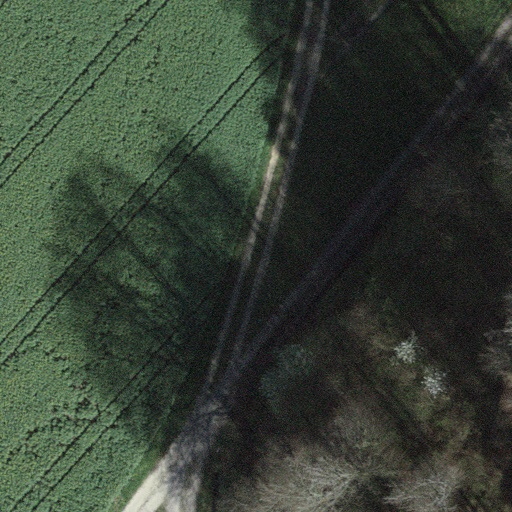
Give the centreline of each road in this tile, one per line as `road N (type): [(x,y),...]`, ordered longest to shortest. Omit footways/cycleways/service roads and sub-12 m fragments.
road 1 (track): [(214,408),(511,37)]
road 2 (track): [(214,408),(274,197),(318,0)]
road 3 (track): [(139,511),(214,408)]
